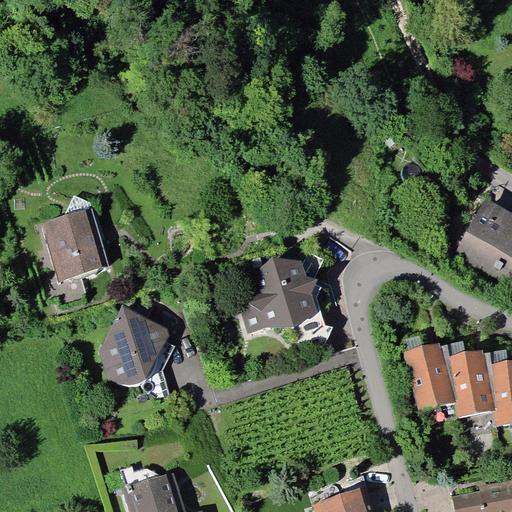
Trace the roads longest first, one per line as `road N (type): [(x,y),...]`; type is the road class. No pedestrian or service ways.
road 1 (residential): [(153,97),(300,213),(390,265)]
road 2 (residential): [(390,265),(367,275),(360,319),(410,511)]
road 3 (track): [(511,179),(461,147),(399,0)]
road 4 (residential): [(511,319),(390,265)]
